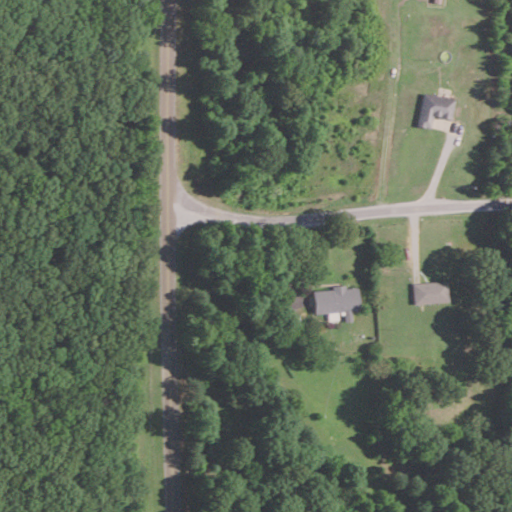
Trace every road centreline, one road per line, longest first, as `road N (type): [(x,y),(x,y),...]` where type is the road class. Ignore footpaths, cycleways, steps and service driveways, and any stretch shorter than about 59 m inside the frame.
road 1 (residential): [(168,0),(177,511)]
road 2 (residential): [(167,213),(255,220),(511,204)]
